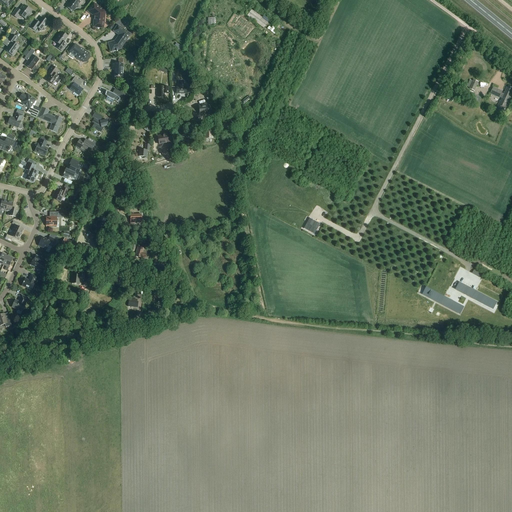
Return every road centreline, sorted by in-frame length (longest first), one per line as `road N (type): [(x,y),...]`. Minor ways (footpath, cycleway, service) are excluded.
road 1 (track): [(511,347),(278,322),(192,304),(0,356)]
road 2 (track): [(27,346),(133,121),(146,108),(168,110)]
road 3 (track): [(467,27),(358,238),(325,221)]
road 4 (residential): [(77,117),(97,84),(98,51),(36,0)]
